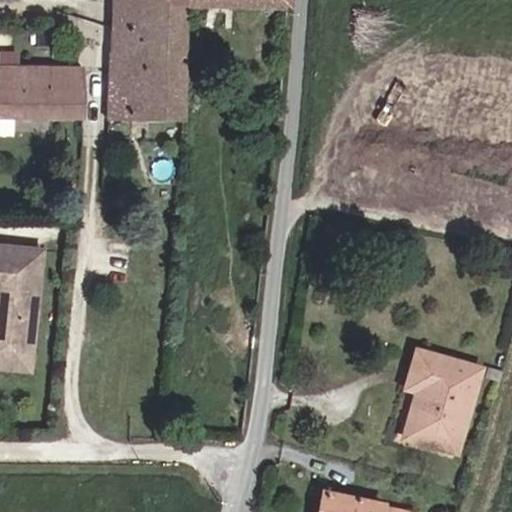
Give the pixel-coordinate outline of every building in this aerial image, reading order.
[(120,0),(120,16),(151,16),(153,5),(153,0),(120,0)] [(153,0),(153,5),(180,5),(180,13),(187,13),(187,7),(287,11),(288,0),(153,0)] [(189,121),(187,13),(180,13),(180,5),(153,5),(151,16),(120,16),(115,121),(189,121)] [(40,96),(41,74),(1,74),(1,97),(0,96),(0,121),(85,123),(85,96),(40,96)] [(86,75),(41,74),(40,96),(85,96),(86,75)] [(0,270),(42,273),(44,248),(0,244),(0,270)] [(0,365),(34,369),(42,273),(0,270),(0,365)] [(412,351),(403,388),(421,393),(408,441),(457,454),(481,371),(412,351)] [(381,511),(383,505),(326,491),(321,511),(381,511)]
